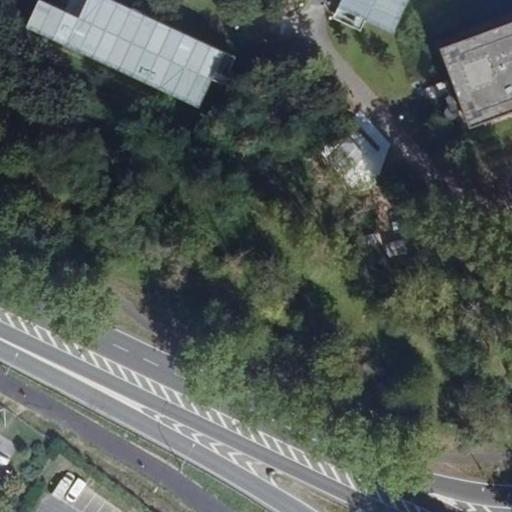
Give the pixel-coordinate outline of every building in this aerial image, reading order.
[(32,29),(211,101),(233,46),(119,0),(89,0),(83,17),(71,13),(43,2),(32,29)] [(83,17),(89,0),(74,0),(71,13),(83,17)] [(340,0),(337,7),(393,31),(406,0),(340,0)] [(511,17),(440,44),(469,124),(511,108),(511,17)] [(451,76),(420,87),(425,101),(456,89),(451,76)]
